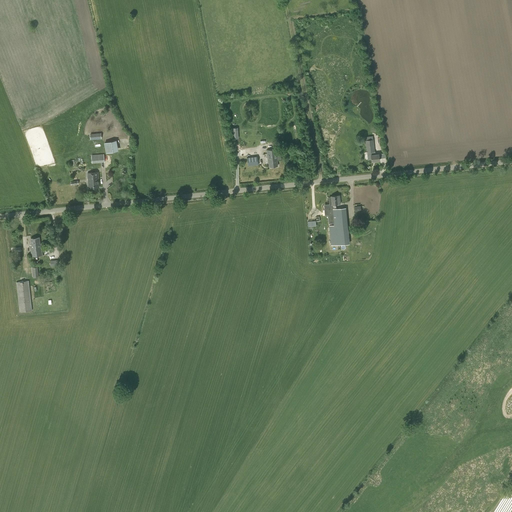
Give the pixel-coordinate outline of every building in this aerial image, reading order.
[(106,153),(118,151),(116,140),(104,142),(106,153)] [(374,152),(373,140),(366,141),(367,152),(371,152),(372,162),(379,161),(379,154),(375,155),(375,152),(374,152)] [(277,161),(276,149),(267,150),(268,160),(269,160),(269,162),(270,167),(277,166),(277,161)] [(92,163),(104,162),(103,154),(91,155),(92,163)] [(248,166),(258,165),(257,156),(247,157),(248,166)] [(89,188),(99,187),(98,173),(88,173),(89,188)] [(333,209),(336,209),(335,205),(340,204),(339,196),(331,197),(332,204),(327,205),(328,210),(329,220),(334,220),(333,209)] [(334,220),(329,220),(331,246),(332,245),(337,245),(340,245),(340,249),(348,248),(347,244),(349,244),(346,208),(336,209),(333,209),(334,220)] [(19,312),(32,310),(29,280),(16,282),(19,312)]
